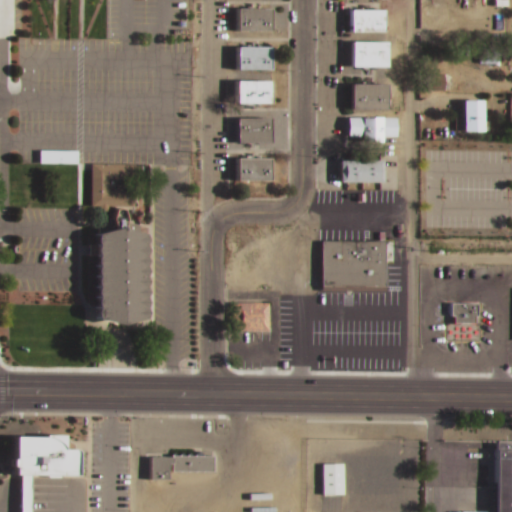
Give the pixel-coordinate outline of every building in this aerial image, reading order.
[(236,12),(269,12),(269,33),(236,34),(236,12)] [(349,13),(383,12),(383,34),(349,34),(349,13)] [(351,44),(386,44),(386,69),(351,69),(351,44)] [(480,48),(497,49),(496,66),(479,65),(480,48)] [(236,50),(269,50),(269,72),(236,72),(236,50)] [(428,76),(444,75),(444,92),(428,92),(428,76)] [(235,85),(268,85),(268,106),(235,106),(235,85)] [(351,88),(386,88),(386,112),(351,112),(351,88)] [(463,103),(482,103),(482,135),(463,135),(463,103)] [(347,120),(395,120),(395,139),(380,139),(380,145),(361,145),(361,138),(347,139),(347,120)] [(236,122),(269,122),(269,146),(236,146),(236,122)] [(38,165),(76,165),(76,152),(38,152),(38,165)] [(235,162),(269,162),(269,184),(236,184),(235,162)] [(339,164),(381,164),(381,185),(339,185),(339,164)] [(90,165),(134,165),(134,181),(107,181),(107,193),(133,193),(133,209),(90,209),(90,165)] [(94,234),(141,234),(141,322),(94,322),(94,234)] [(320,287),(383,286),(383,242),(320,242),(320,287)] [(232,305),(268,305),(268,333),(232,333),(232,305)] [(451,307),(477,306),(477,319),(473,319),(473,325),(453,326),(453,319),(451,319),(451,307)] [(61,438),(63,438),(64,439),(65,440),(66,441),(66,442),(66,443),(68,443),(69,444),(70,445),(70,446),(71,447),(71,449),(71,450),(72,450),(73,450),(73,451),(74,451),(74,452),(74,475),(29,475),(18,475),(11,475),(11,468),(9,468),(9,460),(11,460),(11,438),(42,438),(42,436),(61,436),(61,438)] [(493,511),(494,442),(511,442),(511,511),(493,511)] [(148,459),(170,459),(170,458),(211,458),(211,473),(170,473),(170,465),(166,465),(166,481),(148,481),(148,459)] [(320,465),(320,494),(340,494),(340,465),(320,465)] [(18,511),(18,475),(29,475),(28,511),(18,511)]
